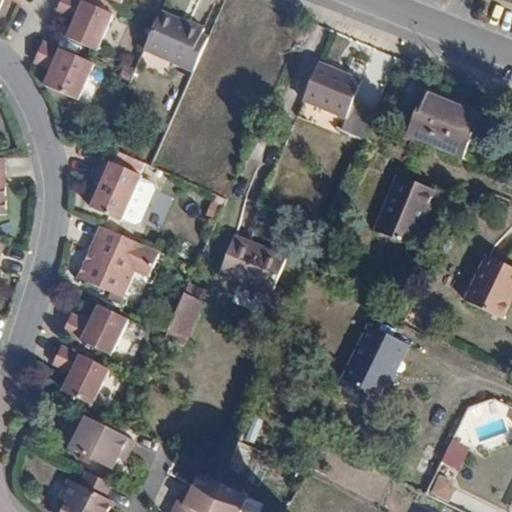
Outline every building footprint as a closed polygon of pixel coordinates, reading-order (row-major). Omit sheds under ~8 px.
[(20,0),(0,0),(0,7),(15,15),(20,0)] [(81,0),(119,15),(125,0),(141,0),(144,2),(145,0),(81,0)] [(110,22),(61,1),(52,20),(66,27),(68,22),(76,25),(66,49),(94,61),(110,22)] [(166,13),(150,52),(199,72),(215,33),(166,13)] [(90,75),(41,51),(35,65),(54,75),(52,83),(47,82),(42,97),(73,110),(90,75)] [(377,83),(335,63),(317,101),(358,121),(377,83)] [(501,124),(445,101),(427,143),(483,167),(501,124)] [(124,224),(141,182),(138,180),(141,172),(109,159),(105,167),(93,163),(84,185),(97,189),(90,209),(124,224)] [(454,200),(418,184),(393,240),(429,256),(454,200)] [(158,257),(98,230),(78,274),(122,293),(128,276),(149,283),(158,257)] [(285,255),(236,236),(222,273),(271,292),(285,255)] [(511,303),(511,267),(486,254),(464,299),(504,319),(511,303)] [(170,337),(191,343),(203,299),(182,293),(170,337)] [(72,317),(64,338),(111,359),(128,323),(102,310),(94,331),(84,329),(86,323),(72,317)] [(423,355),(385,336),(359,388),(397,407),(423,355)] [(105,373),(58,351),(52,369),(65,374),(67,368),(76,373),(65,394),(89,406),(105,373)] [(445,464),(466,471),(480,432),(503,440),(511,415),(511,410),(470,395),(445,464)] [(129,441),(80,417),(66,446),(109,467),(115,451),(122,454),(129,441)] [(428,491),(447,503),(459,485),(440,472),(428,491)] [(237,511),(246,496),(201,474),(194,489),(186,486),(180,502),(200,511),(237,511)] [(95,511),(104,496),(67,476),(56,495),(66,501),(60,511),(95,511)]
